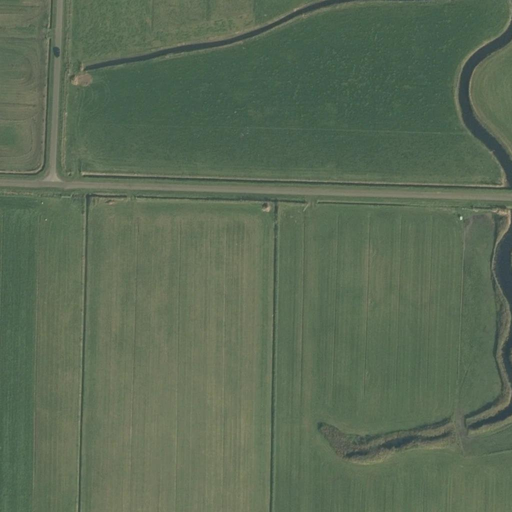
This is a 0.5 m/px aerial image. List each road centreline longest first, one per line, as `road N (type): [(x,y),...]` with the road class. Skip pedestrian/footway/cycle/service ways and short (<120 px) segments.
road 1 (unclassified): [(511,202),(55,189)]
road 2 (unclassified): [(55,189),(64,0)]
